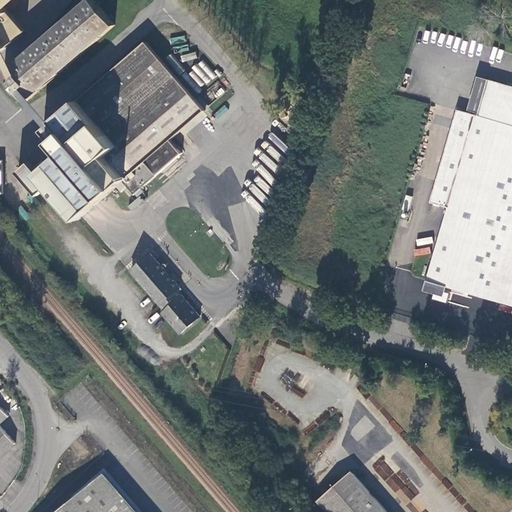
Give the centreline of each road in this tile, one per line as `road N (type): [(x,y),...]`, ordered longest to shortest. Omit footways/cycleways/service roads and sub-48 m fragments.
road 1 (unclassified): [(255,263),(294,302),(471,367),(494,391)]
road 2 (unclassified): [(0,349),(38,399),(47,435),(35,487),(12,511)]
